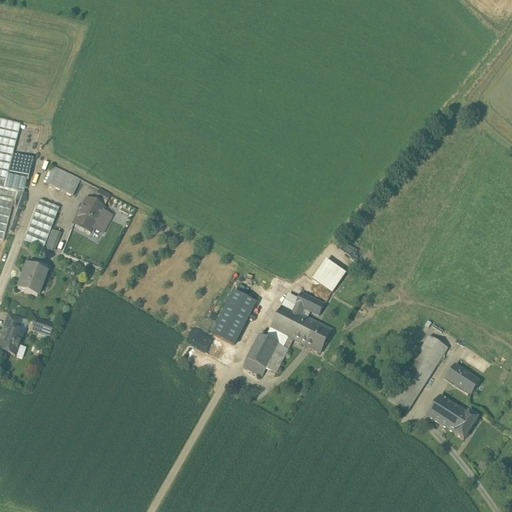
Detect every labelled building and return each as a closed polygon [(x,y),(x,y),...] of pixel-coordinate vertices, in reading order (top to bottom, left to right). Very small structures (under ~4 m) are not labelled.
[(26,181),(31,160),(13,156),(9,177),(26,181)] [(80,181),(53,168),(45,184),(72,197),(80,181)] [(92,204),(103,209),(110,197),(99,191),(92,204)] [(92,204),(86,200),(74,223),(91,232),(94,227),(102,212),(103,209),(92,204)] [(59,209),(39,201),(23,241),(43,249),(59,209)] [(111,217),(102,212),(94,227),(103,232),(111,217)] [(52,231),(45,250),(53,253),(60,234),(52,231)] [(327,263),(325,262),(312,280),(313,280),(333,294),(345,276),(327,263)] [(46,273),(26,266),(26,267),(28,267),(23,280),(21,280),(17,291),(37,298),(37,297),(35,296),(38,287),(40,288),(46,273)] [(251,284),(228,327),(225,325),(218,338),(233,345),(259,294),(262,289),(251,284)] [(324,306),(301,294),(292,312),(299,316),(303,318),(304,318),(304,316),(308,318),(310,312),(319,316),(324,306)] [(292,312),(282,307),(271,329),(266,339),(259,336),(243,367),(262,377),(266,370),(275,374),(288,350),(293,340),(288,338),(299,316),(292,312)] [(21,321),(7,316),(3,328),(5,329),(0,344),(0,351),(14,357),(22,334),(17,333),(21,321)] [(331,331),(308,318),(304,316),(304,318),(303,318),(299,316),(288,338),(293,340),(320,353),(331,331)] [(52,327),(37,321),(33,331),(48,336),(52,327)] [(448,349),(429,337),(389,401),(407,413),(448,349)] [(210,356),(230,364),(235,350),(216,342),(210,356)] [(480,382),(455,365),(446,379),(471,396),(480,382)] [(467,414),(440,397),(427,417),(454,434),(454,435),(464,441),(479,419),(469,412),(467,414)]
